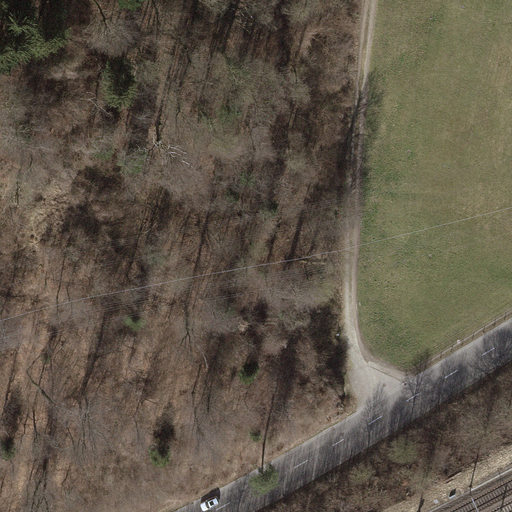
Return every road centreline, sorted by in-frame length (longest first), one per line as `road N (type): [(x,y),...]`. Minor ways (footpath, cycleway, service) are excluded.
road 1 (track): [(389,412),(356,349),(350,303),(371,0)]
road 2 (tertiary): [(511,338),(211,511)]
